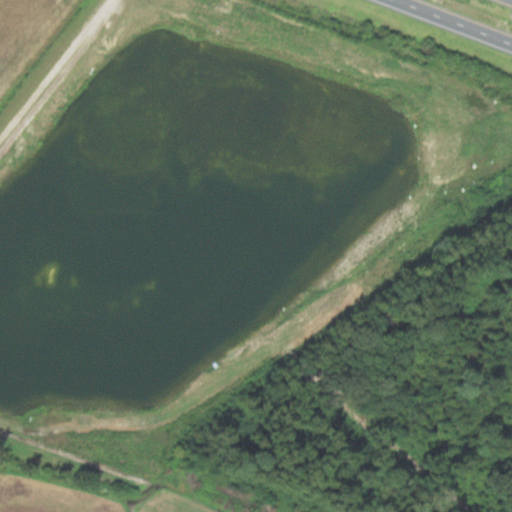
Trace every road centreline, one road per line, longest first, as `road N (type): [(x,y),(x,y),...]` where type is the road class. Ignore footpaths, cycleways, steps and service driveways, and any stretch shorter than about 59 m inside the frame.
road 1 (residential): [(0,127),(104,0)]
road 2 (trunk): [(396,0),(511,43)]
